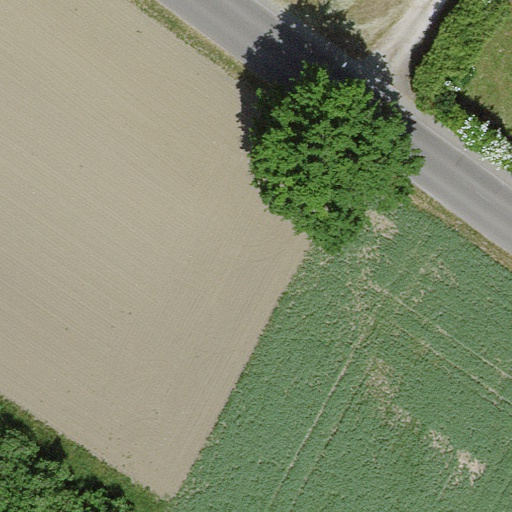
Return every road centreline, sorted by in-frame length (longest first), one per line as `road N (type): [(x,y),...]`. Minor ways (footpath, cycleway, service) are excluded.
road 1 (track): [(145,506),(335,152),(438,0)]
road 2 (unclassified): [(210,0),(511,215)]
